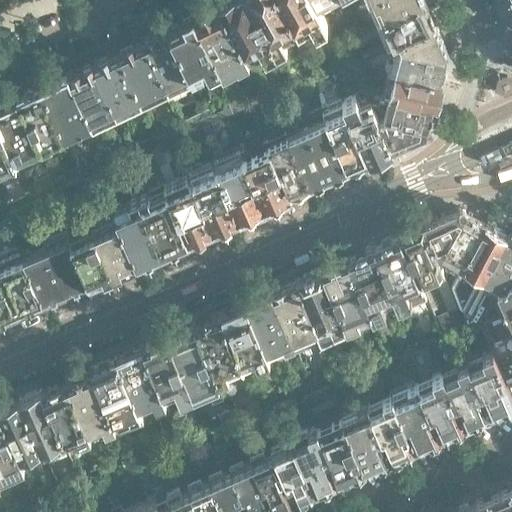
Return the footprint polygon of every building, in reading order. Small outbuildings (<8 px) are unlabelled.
[(251,54),(218,0),(193,12),(222,64),(238,56),(240,59),(251,54)] [(282,47),(252,0),(217,0),(218,0),(251,54),(264,48),(268,54),(282,47)] [(303,29),(285,0),(252,0),(282,47),(292,43),(288,35),(303,29)] [(318,2),(316,0),(285,0),(303,29),(304,29),(316,24),(319,29),(330,24),(318,2)] [(424,0),(372,0),(381,20),(424,0)] [(437,25),(426,0),(424,0),(381,20),(393,44),(397,42),(437,25)] [(222,64),(193,12),(192,12),(167,24),(195,77),(222,64)] [(199,84),(195,77),(167,24),(142,36),(169,90),(188,81),(192,88),(199,84)] [(449,50),(441,32),(440,33),(437,25),(397,42),(398,47),(446,59),(449,50)] [(169,90),(142,36),(117,48),(144,102),(169,90)] [(441,79),(446,59),(398,47),(397,51),(389,50),(388,55),(387,55),(386,56),(385,56),(384,57),(383,58),(383,59),(383,61),(383,62),(384,63),(384,64),(385,65),(387,66),(386,66),(394,68),(441,79)] [(144,102),(117,48),(92,60),(119,114),(144,102)] [(119,114),(92,60),(66,72),(93,126),(119,114)] [(435,102),(441,79),(394,68),(386,66),(382,89),(435,102)] [(94,128),(93,126),(66,72),(41,84),(69,140),(94,128)] [(511,90),(511,77),(507,75),(498,79),(495,89),(504,93),(511,90)] [(69,140),(41,84),(16,96),(42,152),(69,140)] [(435,102),(382,89),(368,86),(367,91),(372,104),(376,111),(385,113),(385,114),(429,125),(435,102)] [(378,117),(376,111),(372,104),(361,108),(354,95),(343,100),(346,106),(367,159),(392,148),(378,117)] [(42,152),(16,96),(0,103),(0,125),(17,163),(42,152)] [(367,159),(346,106),(326,115),(348,167),(367,159)] [(430,125),(429,125),(385,114),(378,117),(392,148),(427,132),(428,132),(430,125)] [(348,167),(326,115),(306,123),(329,175),(348,167)] [(329,175),(306,123),(287,132),(309,183),(329,175)] [(0,171),(17,163),(0,125),(0,171)] [(309,183),(287,132),(267,140),(268,142),(290,192),(310,184),(309,183)] [(290,192),(268,142),(243,153),(264,203),(290,192)] [(264,203),(243,153),(217,164),(239,214),(264,203)] [(239,214),(217,164),(216,165),(213,159),(188,170),(190,175),(212,225),(239,214)] [(212,225),(190,175),(187,177),(184,170),(161,180),(164,187),(161,188),(162,189),(183,238),(212,225)] [(162,189),(161,188),(159,182),(134,193),(159,248),(183,238),(162,189)] [(159,248),(134,193),(124,197),(128,204),(114,210),(116,216),(135,259),(159,248)] [(440,254),(465,209),(459,206),(420,223),(439,264),(444,256),(440,254)] [(461,265),(485,220),(465,209),(440,254),(444,256),(461,265)] [(135,259),(116,216),(93,226),(112,269),(135,259)] [(479,280),(506,232),(485,220),(461,265),(458,269),(479,280)] [(439,264),(420,223),(396,233),(418,279),(418,280),(441,270),(439,264)] [(112,269),(93,226),(72,236),(68,237),(87,280),(112,269)] [(87,280),(68,237),(72,236),(70,231),(44,243),(64,290),(87,280)] [(507,280),(510,275),(511,270),(511,235),(506,232),(479,280),(460,314),(464,324),(479,318),(497,284),(507,280)] [(418,279),(396,233),(371,244),(392,289),(399,304),(412,299),(405,284),(418,279)] [(64,290),(44,243),(22,252),(43,299),(64,290)] [(392,289),(371,244),(346,255),(369,303),(374,315),(386,310),(379,295),(392,289)] [(0,317),(43,299),(22,252),(17,255),(14,249),(0,254),(0,317)] [(369,303),(346,255),(322,265),(348,326),(360,321),(355,309),(369,303)] [(348,326),(322,265),(296,276),(318,326),(322,337),(348,326)] [(511,303),(511,274),(510,275),(507,280),(497,284),(479,318),(511,303)] [(318,326),(296,276),(268,288),(291,338),(318,326)] [(291,338),(268,288),(244,299),(267,349),(282,343),(285,349),(295,345),(291,338)] [(267,349),(244,299),(219,310),(242,359),(257,353),(260,360),(270,356),(267,349)] [(511,303),(479,318),(488,338),(511,327),(511,303)] [(242,359),(219,310),(194,321),(220,377),(231,373),(228,365),(242,359)] [(464,324),(460,314),(459,312),(441,319),(446,332),(464,324)] [(220,377),(194,321),(166,333),(194,392),(222,381),(220,377)] [(194,392),(166,333),(141,343),(166,395),(181,389),(185,396),(194,392)] [(166,395),(141,343),(117,354),(140,403),(156,397),(159,404),(168,400),(166,395)] [(511,394),(506,380),(493,351),(483,355),(486,361),(471,367),(490,411),(504,405),(504,406),(507,405),(506,404),(511,401),(511,394)] [(140,403),(117,354),(92,365),(118,422),(119,425),(145,414),(140,403)] [(365,367),(360,354),(334,365),(340,378),(365,367)] [(490,411),(471,367),(468,361),(456,366),(459,373),(447,378),(466,423),(490,412),(489,411),(490,411)] [(118,422),(92,365),(66,376),(90,425),(104,419),(108,426),(118,422)] [(466,423),(447,378),(444,371),(431,377),(434,383),(421,389),(441,433),(454,427),(454,428),(466,423)] [(93,433),(90,425),(66,376),(41,387),(64,436),(79,430),(82,437),(93,433)] [(441,433),(421,389),(419,382),(408,386),(411,393),(397,399),(416,444),(429,438),(429,439),(440,434),(440,433),(441,433)] [(64,436),(41,387),(20,396),(43,446),(49,459),(70,450),(64,436)] [(416,444),(397,399),(394,393),(382,398),(385,404),(371,410),(390,456),(405,450),(405,449),(406,448),(407,448),(413,446),(413,445),(416,444)] [(43,446),(20,396),(0,404),(0,413),(20,456),(23,463),(39,456),(36,449),(43,446)] [(390,456),(371,410),(368,404),(343,414),(366,467),(390,456)] [(20,456),(0,413),(0,473),(23,463),(20,456)] [(366,467),(343,414),(331,419),(334,426),(320,432),(340,478),(354,471),(354,472),(366,467)] [(340,478),(320,432),(317,425),(304,431),(307,436),(295,441),(315,489),(340,478)] [(315,489),(295,441),(274,450),(294,498),(315,489)] [(285,502),(294,498),(274,450),(254,459),(274,505),(285,501),(285,502)] [(274,505),(254,459),(233,468),(251,511),(258,511),(264,510),(264,511),(273,507),(273,506),(274,505)] [(251,511),(233,468),(211,477),(225,511),(251,511)] [(225,511),(211,477),(190,486),(201,511),(225,511)] [(511,511),(511,481),(499,487),(509,511),(511,511)] [(201,511),(190,486),(169,495),(176,511),(201,511)] [(509,511),(499,487),(477,497),(482,511),(509,511)] [(175,511),(169,497),(166,488),(144,497),(150,511),(175,511)] [(150,511),(144,497),(122,507),(124,511),(150,511)] [(482,511),(477,497),(452,508),(453,511),(482,511)] [(124,511),(122,507),(121,503),(112,506),(114,511),(124,511)]
